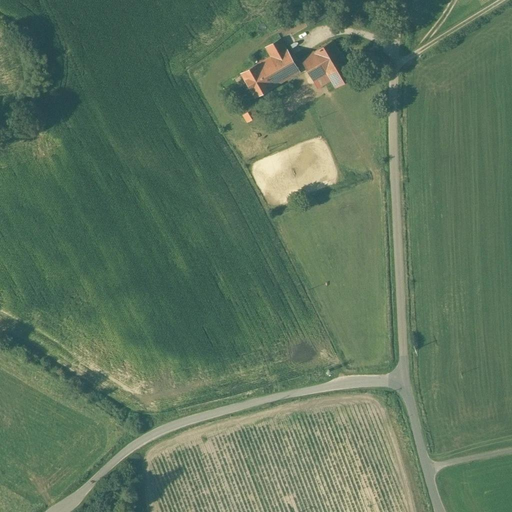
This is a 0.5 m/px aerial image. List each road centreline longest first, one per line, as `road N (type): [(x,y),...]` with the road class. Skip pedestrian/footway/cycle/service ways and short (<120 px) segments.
road 1 (unclassified): [(58,511),(115,453),(181,423),(404,377)]
road 2 (unclassified): [(394,0),(404,377)]
road 3 (unclassified): [(404,377),(441,511)]
